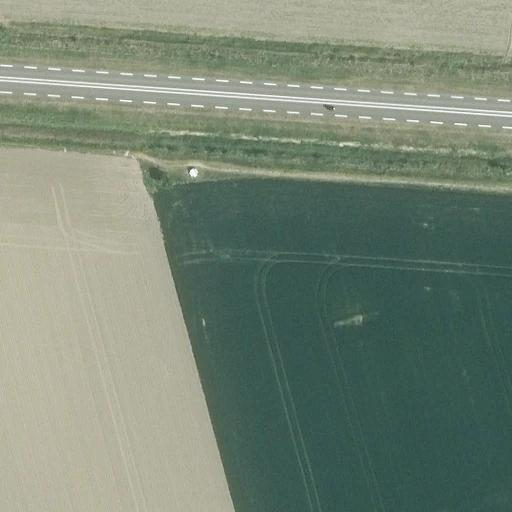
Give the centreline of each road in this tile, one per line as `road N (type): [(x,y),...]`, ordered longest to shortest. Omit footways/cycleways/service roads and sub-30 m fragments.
road 1 (secondary): [(0,78),(511,114)]
road 2 (track): [(0,149),(135,158)]
